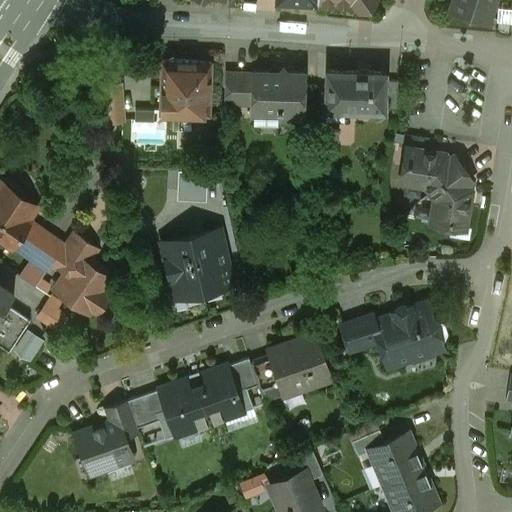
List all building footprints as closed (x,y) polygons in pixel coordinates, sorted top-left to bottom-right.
[(454,0),(452,8),(488,20),(494,0),(454,0)] [(210,61),(161,59),(160,111),(192,112),(191,132),(211,133),(212,111),(209,111),(210,61)] [(277,70),(252,69),(252,97),(251,110),(253,110),(253,108),(279,109),(278,120),(301,121),(301,112),(302,112),(303,71),(288,70),(282,65),(277,70)] [(385,71),(327,69),(325,108),(326,108),(343,108),(384,109),(385,71)] [(252,72),(226,71),(225,103),(239,104),(239,97),(252,97),(252,72)] [(106,119),(129,118),(126,78),(104,79),(106,119)] [(397,80),(385,80),(384,108),(396,108),(397,80)] [(343,108),(326,108),(326,120),(343,120),(343,108)] [(328,129),(317,128),(317,149),(328,149),(328,129)] [(449,158),(445,153),(409,147),(406,163),(402,167),(400,175),(404,179),(403,182),(425,186),(434,198),(431,220),(433,220),(436,225),(445,226),(449,223),(465,225),(471,190),(467,184),(472,181),(454,155),(449,158)] [(208,171),(179,170),(177,200),(207,201),(208,171)] [(21,190),(1,177),(0,177),(0,239),(11,247),(31,260),(51,231),(33,218),(42,205),(21,190)] [(235,284),(222,227),(161,240),(174,298),(235,284)] [(101,247),(73,229),(65,240),(52,264),(62,271),(92,261),(101,247)] [(51,231),(31,260),(47,271),(52,264),(65,240),(51,231)] [(92,261),(62,271),(51,288),(91,315),(93,311),(98,314),(112,293),(106,289),(115,275),(92,261)] [(0,339),(19,312),(7,304),(13,294),(0,284),(0,339)] [(372,314),(341,325),(350,349),(379,338),(388,365),(412,357),(414,358),(432,351),(434,347),(433,344),(442,340),(446,332),(443,323),(435,319),(433,320),(428,306),(422,303),(410,307),(409,305),(407,306),(408,306),(407,308),(397,312),(395,311),(395,310),(393,311),(393,313),(374,320),(372,314)] [(19,312),(0,339),(0,344),(9,350),(29,319),(19,312)] [(290,340),(286,348),(270,354),(279,381),(282,389),(298,383),(304,389),(315,385),(316,382),(330,377),(315,334),(297,340),(294,339),(290,340)] [(270,354),(250,361),(258,384),(259,388),(279,381),(270,354)] [(250,361),(248,357),(226,365),(235,392),(258,384),(250,361)] [(258,384),(235,392),(226,365),(204,373),(208,384),(189,391),(185,379),(160,388),(169,415),(137,426),(139,432),(144,445),(197,426),(198,426),(207,423),(207,422),(213,421),(223,418),(222,417),(264,403),(259,388),(258,384)] [(160,388),(128,400),(137,426),(169,415),(160,388)] [(127,399),(103,407),(108,421),(108,422),(119,419),(126,437),(139,432),(137,426),(128,400),(127,399)] [(108,421),(74,433),(90,476),(106,467),(105,465),(132,456),(126,437),(119,419),(108,422),(108,421)] [(379,429),(352,440),(358,454),(369,449),(369,448),(385,442),(379,429)] [(385,442),(369,448),(369,449),(383,483),(422,466),(408,432),(385,442)] [(312,448),(290,457),(298,476),(307,473),(309,477),(322,472),(312,448)] [(422,466),(383,483),(395,511),(410,511),(414,511),(437,501),(422,466)] [(298,476),(271,488),(281,510),(285,508),(286,511),(312,511),(322,508),(309,477),(307,473),(298,476)]
